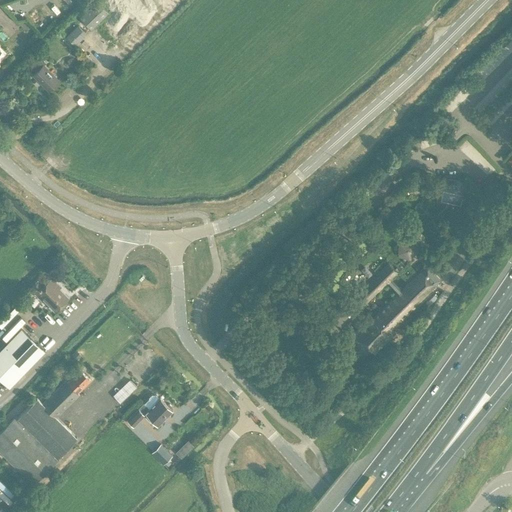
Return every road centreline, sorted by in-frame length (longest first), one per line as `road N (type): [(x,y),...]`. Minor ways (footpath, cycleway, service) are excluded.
road 1 (motorway): [(511,296),(351,511)]
road 2 (tertiary): [(294,179),(487,0)]
road 3 (tertiary): [(254,414),(186,338),(174,236)]
road 4 (tertiary): [(174,236),(94,225),(0,159)]
road 5 (motorway): [(407,487),(511,343)]
road 6 (motorway): [(407,487),(430,475),(511,378)]
road 7 (tertiary): [(294,179),(231,222),(174,236)]
road 8 (tertiary): [(344,511),(254,414)]
